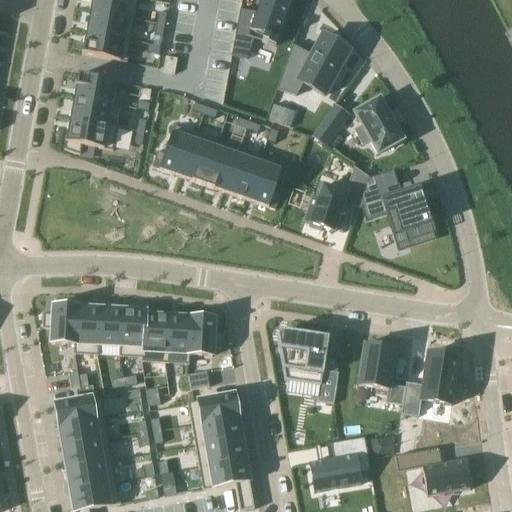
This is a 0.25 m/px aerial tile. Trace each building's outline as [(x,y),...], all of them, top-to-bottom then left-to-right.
[(136,0),(91,0),(89,13),(134,22),(138,0),(136,0)] [(240,11),(231,58),(246,61),(253,41),(275,48),(283,26),(284,26),(293,0),(260,0),(259,5),(257,14),(240,11)] [(89,13),(85,34),(130,43),(134,22),(89,13)] [(158,14),(156,26),(164,27),(166,15),(158,14)] [(156,26),(154,37),(162,39),(164,27),(156,26)] [(83,45),(81,57),(126,65),(130,43),(85,34),(83,45)] [(292,47),(276,92),(295,98),(302,86),(323,98),(332,82),(335,83),(343,70),(340,68),(348,52),(322,38),(311,57),(306,54),(303,60),(291,54),(293,47),(292,47)] [(148,46),(146,54),(158,56),(160,48),(148,46)] [(165,58),(162,74),(174,77),(177,61),(165,58)] [(75,89),(73,99),(111,106),(115,84),(77,77),(75,89)] [(73,99),(69,121),(107,128),(107,127),(111,106),(73,99)] [(378,101),(353,115),(361,128),(354,133),(362,147),(369,143),(377,156),(402,142),(393,126),(388,117),(378,101)] [(137,103),(136,111),(148,113),(149,105),(137,103)] [(194,105),(191,112),(203,116),(205,109),(194,105)] [(273,107),(267,122),(289,129),(294,114),(273,107)] [(205,109),(203,116),(214,120),(217,113),(205,109)] [(328,115),(311,138),(312,139),(312,138),(325,148),(341,125),(328,115)] [(237,120),(234,127),(246,131),(248,124),(237,120)] [(69,121),(63,151),(79,157),(81,147),(112,153),(117,128),(107,127),(107,128),(69,121)] [(138,121),(136,133),(144,135),(146,123),(138,121)] [(248,124),(246,131),(257,135),(260,128),(248,124)] [(157,154),(151,169),(181,180),(196,135),(174,128),(164,156),(157,154)] [(270,131),(266,143),(274,145),(278,134),(270,131)] [(136,133),(133,145),(141,146),(144,135),(136,133)] [(196,135),(181,180),(191,183),(191,184),(202,188),(217,143),(196,135)] [(217,143),(202,188),(213,191),(224,195),(239,150),(217,143)] [(239,150),(224,195),(245,202),(261,158),(239,150)] [(261,158),(245,202),(274,212),(280,196),(273,194),(283,166),(261,158)] [(313,199),(304,225),(309,226),(308,230),(319,233),(320,230),(332,234),(342,206),(358,211),(368,180),(353,169),(346,191),(333,186),(332,191),(322,188),(318,201),(313,199)] [(368,180),(358,211),(382,203),(386,217),(389,217),(399,247),(408,244),(408,245),(422,240),(434,236),(431,227),(419,189),(390,199),(382,175),(368,180)] [(43,315),(42,331),(51,331),(50,346),(73,347),(74,347),(76,309),(53,307),(52,316),(43,315)] [(73,347),(73,356),(98,358),(98,348),(97,348),(99,310),(76,309),(74,347),(73,347)] [(99,310),(97,348),(98,348),(119,349),(120,349),(122,311),(99,310)] [(119,349),(118,359),(141,360),(142,360),(144,316),(145,316),(146,312),(122,311),(120,349),(119,349)] [(141,360),(141,364),(165,365),(167,318),(145,316),(144,316),(142,360),(141,360)] [(167,318),(165,365),(188,367),(189,357),(188,357),(190,319),(167,318)] [(190,319),(188,357),(189,357),(212,358),(212,350),(222,350),(223,335),(213,335),(214,320),(190,319)] [(276,339),(276,340),(277,343),(284,382),(319,387),(316,404),(333,406),(338,374),(322,372),(327,340),(286,334),(286,333),(284,333),(282,333),(281,333),(280,334),(279,334),(278,335),(277,336),(277,337),(276,339)] [(364,346),(357,389),(387,393),(385,405),(401,407),(404,390),(389,387),(394,351),(364,346)] [(405,385),(400,416),(418,419),(420,403),(451,408),(451,403),(456,404),(458,388),(454,388),(458,360),(426,355),(421,387),(405,385)] [(76,374),(68,375),(71,391),(79,390),(76,374)] [(206,374),(187,377),(190,392),(209,389),(206,374)] [(86,376),(78,378),(80,390),(88,388),(86,376)] [(135,378),(123,380),(124,388),(136,386),(135,378)] [(123,380),(111,382),(112,390),(124,388),(123,380)] [(157,390),(145,393),(146,400),(158,398),(157,390)] [(139,391),(127,394),(128,402),(140,399),(139,391)] [(234,396),(187,405),(191,427),(238,419),(234,396)] [(100,398),(53,406),(57,429),(104,420),(100,398)] [(158,398),(146,400),(148,408),(160,406),(158,398)] [(238,419),(191,427),(194,448),(242,440),(238,419)] [(104,420),(57,429),(61,450),(108,442),(104,420)] [(158,421),(150,422),(152,434),(160,433),(158,421)] [(144,423),(136,425),(138,436),(146,435),(144,423)] [(160,433),(152,434),(154,446),(162,444),(160,433)] [(146,435),(138,436),(141,448),(149,447),(146,435)] [(333,461),(308,465),(308,466),(309,466),(314,494),(313,494),(313,495),(360,487),(358,476),(370,474),(364,439),(330,445),(333,461)] [(242,440),(194,448),(198,470),(245,461),(242,440)] [(108,442),(61,450),(65,471),(112,463),(108,442)] [(438,450),(394,458),(397,474),(421,470),(426,499),(470,492),(464,462),(441,466),(438,450)] [(245,461),(198,470),(202,492),(234,486),(238,511),(249,511),(253,511),(249,484),(245,461)] [(112,463),(65,471),(69,492),(116,484),(112,463)] [(166,463),(158,465),(160,477),(168,475),(166,463)] [(152,466),(144,467),(146,479),(154,477),(152,466)] [(116,484),(69,492),(72,511),(88,511),(120,506),(116,484)] [(174,488),(162,491),(164,499),(176,496),(174,488)] [(156,492),(145,494),(146,502),(158,500),(156,492)]
